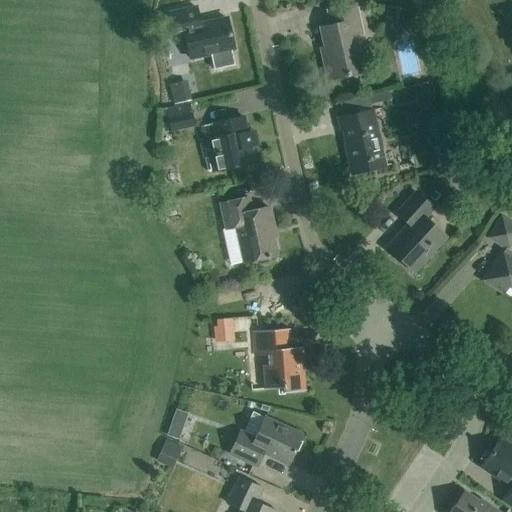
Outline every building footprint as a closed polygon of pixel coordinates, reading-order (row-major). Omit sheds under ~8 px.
[(329,80),(362,73),(354,35),(361,34),(355,5),(330,11),(333,26),(321,28),(328,59),(324,60),(329,80)] [(406,21),(408,10),(387,6),(386,18),(406,21)] [(190,58),(210,54),(213,70),(234,66),(231,50),(232,49),(229,36),(231,36),(227,19),(200,25),(196,8),(169,14),(175,38),(185,35),(190,58)] [(388,91),(367,95),(369,104),(390,100),(388,91)] [(189,104),(166,109),(168,117),(191,112),(189,104)] [(386,166),(373,110),(337,118),(343,146),(344,146),(351,174),(386,166)] [(171,133),(195,128),(191,112),(168,117),(162,119),(165,132),(170,131),(171,133)] [(208,172),(253,162),(243,117),(212,124),(215,138),(201,141),(208,172)] [(415,273),(447,238),(425,218),(434,209),(415,192),(396,213),(408,224),(387,247),(415,273)] [(251,212),(248,198),(221,204),(226,229),(236,227),(245,263),(277,256),(271,230),(274,229),(269,208),(251,212)] [(511,224),(502,218),(489,238),(504,248),(482,281),(511,299),(511,224)] [(233,319),(217,320),(218,340),(234,339),(233,319)] [(291,348),(290,329),(252,332),(253,356),(267,355),(269,389),(282,388),(283,393),(306,391),(303,347),(291,348)] [(288,465),(302,435),(264,417),(254,438),(240,431),(229,454),(256,467),(263,453),(288,465)] [(171,423),(167,436),(179,440),(183,427),(171,423)] [(511,506),(511,446),(500,439),(481,467),(511,487),(503,500),(511,506)] [(166,440),(159,453),(175,461),(182,447),(166,440)] [(277,511),(256,502),(262,488),(238,478),(227,503),(241,510),(239,511),(277,511)] [(497,511),(480,500),(478,502),(464,492),(450,511),(497,511)]
